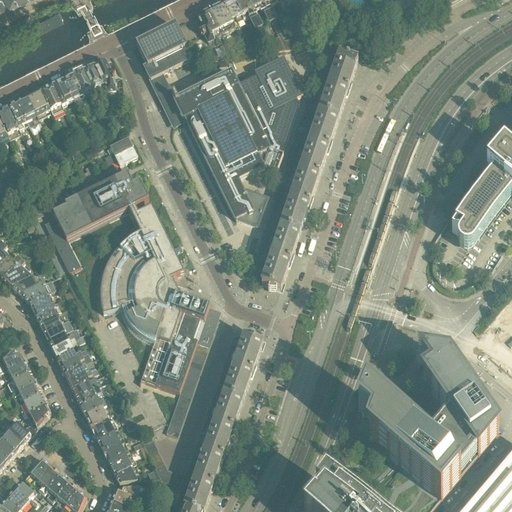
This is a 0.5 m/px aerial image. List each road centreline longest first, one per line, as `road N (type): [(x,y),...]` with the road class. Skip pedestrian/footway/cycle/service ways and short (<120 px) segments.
road 1 (secondary): [(504,17),(449,53),(407,103),(388,137),(331,310)]
road 2 (residential): [(445,31),(374,102),(291,330)]
road 3 (residential): [(114,39),(156,157),(234,312)]
road 4 (secondary): [(397,246),(441,128),(465,95),(511,57)]
road 5 (secondary): [(331,310),(283,450),(251,511)]
road 6 (residential): [(291,330),(225,511)]
road 7 (unclassified): [(165,447),(183,466),(234,312)]
road 8 (secondary): [(300,511),(362,352)]
road 9 (unknown): [(183,466),(165,456),(105,329)]
